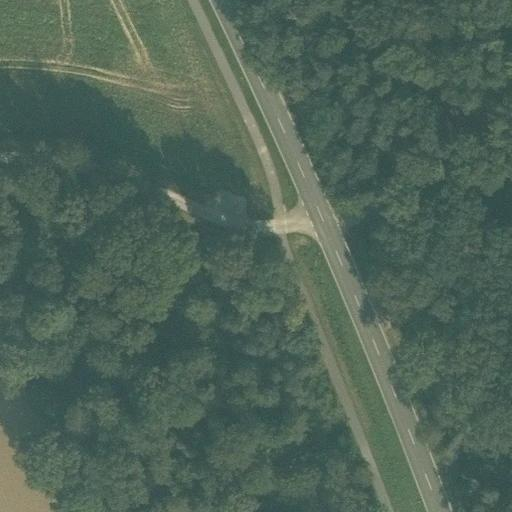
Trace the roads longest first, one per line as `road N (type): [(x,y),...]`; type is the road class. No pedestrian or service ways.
road 1 (tertiary): [(220,0),(323,224),(438,511)]
road 2 (track): [(511,192),(279,230),(224,221),(93,170),(0,159)]
road 3 (track): [(363,319),(429,334),(511,384)]
